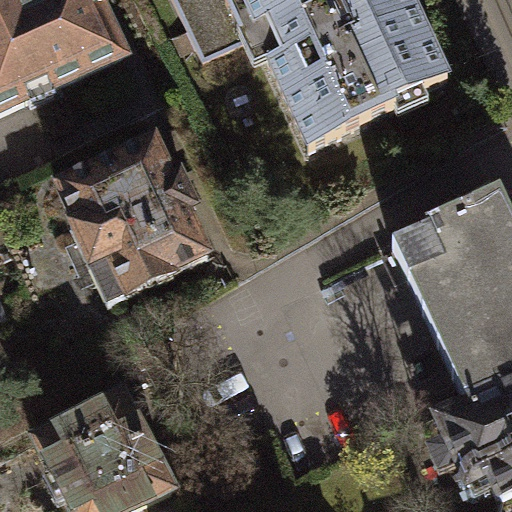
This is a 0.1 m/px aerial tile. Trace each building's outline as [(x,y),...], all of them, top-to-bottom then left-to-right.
[(0,0),(0,118),(123,63),(93,0),(0,0)] [(170,0),(185,31),(253,0),(170,0)] [(253,0),(185,31),(201,67),(256,42),(308,155),(394,115),(391,109),(447,83),(408,0),(253,0)] [(53,187),(107,311),(212,266),(158,142),(53,187)] [(429,236),(394,252),(469,415),(511,395),(511,220),(501,197),(442,224),(442,225),(427,232),(429,236)] [(0,218),(0,243),(10,239),(0,218)] [(511,395),(469,415),(439,429),(467,493),(491,483),(502,506),(511,501),(511,395)] [(33,445),(67,511),(146,511),(176,497),(125,398),(33,445)] [(511,511),(511,501),(502,506),(500,511),(511,511)]
